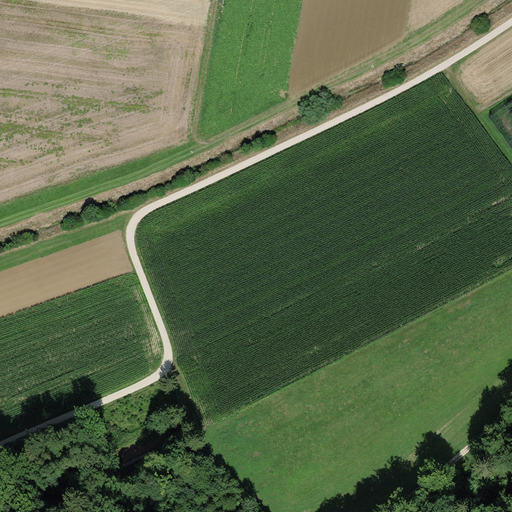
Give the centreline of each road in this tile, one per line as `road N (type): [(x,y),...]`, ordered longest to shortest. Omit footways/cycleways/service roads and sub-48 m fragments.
road 1 (track): [(0,446),(154,378),(166,365),(167,346),(127,235),(146,207),(443,63),(511,19)]
road 2 (track): [(216,0),(194,129),(197,142),(208,145),(477,0)]
road 3 (track): [(166,365),(193,439),(257,511)]
road 4 (track): [(511,411),(388,511)]
road 5 (track): [(443,63),(511,163)]
